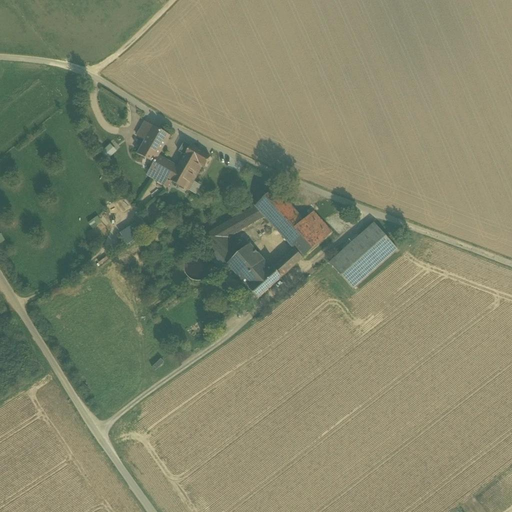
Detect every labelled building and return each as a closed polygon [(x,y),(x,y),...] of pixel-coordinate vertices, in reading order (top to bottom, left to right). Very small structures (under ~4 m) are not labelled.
[(153,127),(138,155),(154,164),(159,157),(170,137),(153,127)] [(191,147),(184,143),(179,153),(185,156),(191,147)] [(110,146),(102,154),(108,160),(116,152),(110,146)] [(171,181),(171,182),(172,182),(188,192),(203,166),(205,167),(211,158),(191,147),(185,156),(171,181)] [(171,181),(159,173),(166,161),(159,157),(154,164),(147,176),(168,188),(172,182),(171,182),(171,181)] [(303,221),(275,189),(255,207),(302,259),(322,241),(303,221)] [(152,221),(163,215),(156,202),(145,208),(152,221)] [(259,221),(250,210),(237,218),(246,228),(259,221)] [(313,212),(303,221),(322,241),(332,233),(313,212)] [(97,217),(89,224),(93,230),(102,223),(97,217)] [(235,258),(221,242),(246,228),(237,218),(203,237),(227,265),(235,258)] [(128,245),(151,232),(145,220),(121,232),(128,245)] [(374,224),(329,264),(353,290),(397,250),(374,224)] [(235,258),(227,265),(241,281),(264,261),(250,245),(235,258)] [(288,256),(274,269),(282,278),(296,265),(288,256)] [(264,261),(241,281),(257,299),(282,278),(274,269),(272,270),(264,261)] [(156,371),(166,364),(163,360),(153,367),(156,371)]
